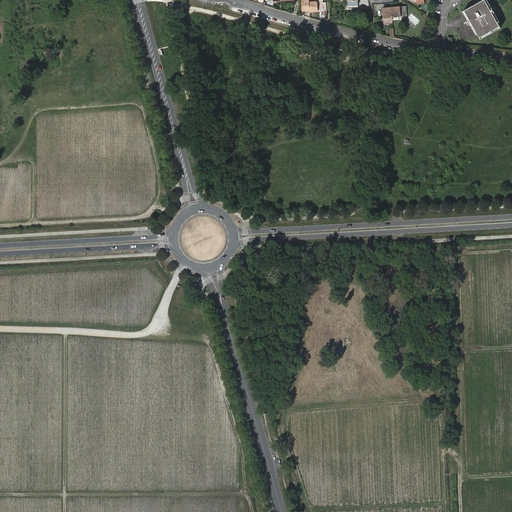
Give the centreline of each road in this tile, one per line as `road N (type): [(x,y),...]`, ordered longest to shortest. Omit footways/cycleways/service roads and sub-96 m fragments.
road 1 (residential): [(229,0),(419,47),(511,57)]
road 2 (secondary): [(231,252),(247,240),(511,224)]
road 3 (secondary): [(511,216),(249,230),(230,223)]
road 4 (track): [(310,511),(286,443),(285,410),(432,395),(441,410)]
road 5 (track): [(0,494),(247,494)]
road 6 (track): [(143,333),(207,340),(251,511)]
road 7 (secondary): [(282,511),(219,296)]
road 8 (track): [(511,347),(460,349),(461,511)]
road 9 (secondary): [(188,183),(138,0)]
road 10 (track): [(66,330),(64,511)]
road 11 (secondary): [(0,254),(157,245),(178,254)]
road 12 (secondary): [(176,226),(160,236),(0,245)]
road 13 (track): [(460,349),(457,249),(511,247)]
road 14 (track): [(308,508),(444,504)]
